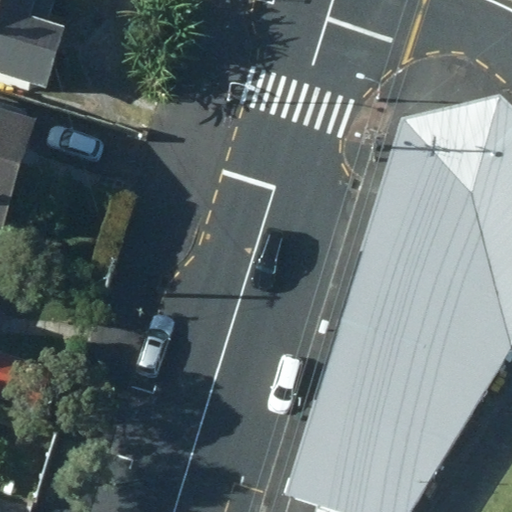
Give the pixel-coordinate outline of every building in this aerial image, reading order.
[(55,0),(0,0),(0,98),(41,111),(60,50),(42,44),(55,0)] [(281,506),(299,511),(315,511),(419,169),(482,148),(511,175),(511,121),(498,108),(400,132),(281,506)] [(0,250),(31,151),(0,141),(0,250)] [(511,175),(482,148),(419,169),(315,511),(418,511),(428,497),(504,373),(511,359),(511,175)] [(48,378),(0,360),(0,408),(34,419),(48,378)]
